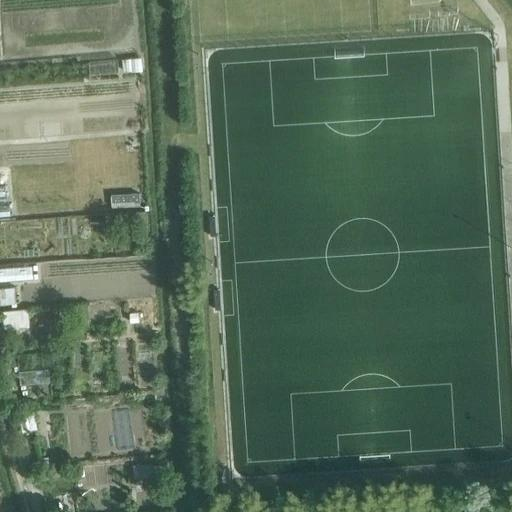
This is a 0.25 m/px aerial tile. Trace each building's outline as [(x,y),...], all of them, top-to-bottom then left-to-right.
[(9,7),(0,7),(0,38),(1,51),(44,48),(43,36),(32,37),(31,23),(10,25),(9,7)] [(131,57),(123,58),(124,70),(132,69),(131,57)] [(0,107),(0,125),(10,126),(10,107),(0,107)] [(54,143),(54,131),(26,131),(26,143),(54,143)] [(137,134),(127,135),(127,146),(137,146),(137,134)] [(139,193),(127,193),(127,206),(139,205),(139,193)] [(0,195),(0,205),(15,205),(14,194),(0,195)] [(15,286),(0,287),(0,304),(16,303),(15,286)] [(26,309),(2,312),(4,328),(28,326),(26,309)] [(138,312),(130,313),(131,322),(139,321),(138,312)] [(34,408),(18,412),(22,431),(39,427),(34,408)]
